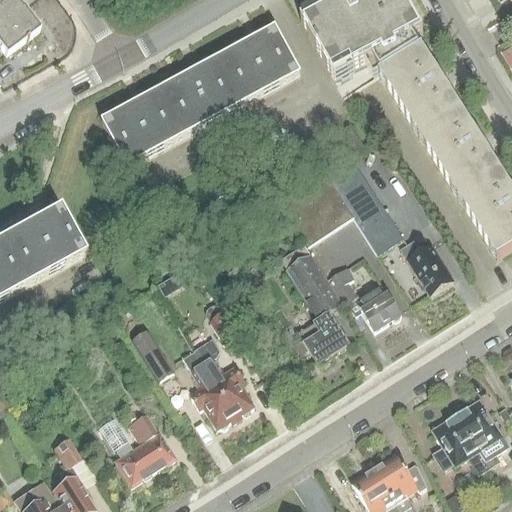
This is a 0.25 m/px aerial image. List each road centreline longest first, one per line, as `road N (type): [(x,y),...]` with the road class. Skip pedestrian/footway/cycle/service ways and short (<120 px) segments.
road 1 (residential): [(213,511),(511,317)]
road 2 (residential): [(511,120),(440,0)]
road 3 (tertiary): [(118,60),(0,126)]
road 4 (tertiary): [(225,0),(118,60)]
